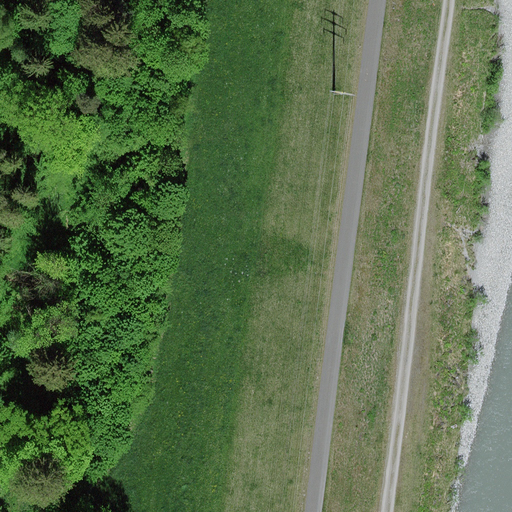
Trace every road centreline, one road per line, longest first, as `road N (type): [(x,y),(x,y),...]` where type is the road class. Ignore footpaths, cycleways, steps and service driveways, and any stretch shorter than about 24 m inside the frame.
road 1 (track): [(378,0),(314,511)]
road 2 (track): [(454,0),(392,511)]
